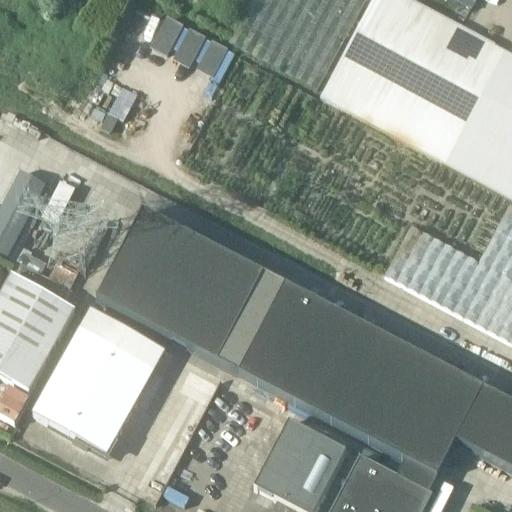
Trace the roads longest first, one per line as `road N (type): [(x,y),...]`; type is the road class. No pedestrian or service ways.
road 1 (unknown): [(511,374),(117,183)]
road 2 (unknown): [(92,511),(141,450),(160,385)]
